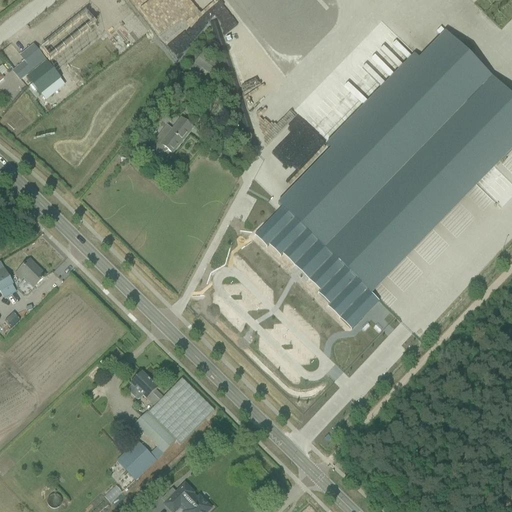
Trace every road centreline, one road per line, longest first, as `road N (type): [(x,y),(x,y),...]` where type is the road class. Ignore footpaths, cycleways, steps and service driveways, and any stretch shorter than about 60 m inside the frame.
road 1 (secondary): [(313,475),(0,165)]
road 2 (track): [(313,475),(511,265)]
